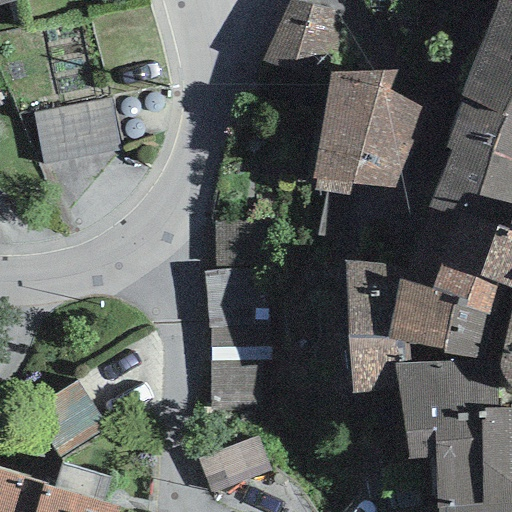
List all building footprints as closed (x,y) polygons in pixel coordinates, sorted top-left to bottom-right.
[(330,7),(293,0),(286,0),(260,63),(289,69),(337,54),(330,7)] [(511,0),(496,0),(481,40),(511,52),(511,0)] [(511,119),(511,52),(481,40),(458,99),(511,119)] [(395,71),(330,72),(312,179),(316,180),(313,191),(346,196),(350,184),(392,191),(412,140),(409,139),(422,107),(387,90),(395,71)] [(511,119),(458,99),(443,149),(449,152),(426,207),(494,228),(506,232),(511,211),(511,119)] [(35,126),(46,176),(128,158),(117,108),(35,126)] [(511,211),(506,232),(494,228),(478,276),(511,289),(511,211)] [(274,221),(217,223),(219,271),(202,271),(209,414),(264,411),(262,360),(270,360),(266,267),(276,266),(274,221)] [(398,266),(343,262),(346,338),(384,339),(397,279),(398,266)] [(497,287),(438,266),(431,289),(397,279),(384,339),(408,343),(442,349),(441,354),(475,361),(485,316),(489,317),(497,287)] [(384,339),(346,338),(350,394),(396,391),(393,364),(410,364),(408,343),(384,339)] [(511,340),(503,339),(496,369),(510,391),(511,392),(511,340)] [(410,364),(393,364),(396,391),(404,460),(432,459),(431,424),(483,423),(483,409),(498,409),(495,391),(479,378),(478,364),(410,364)] [(511,511),(511,408),(498,409),(483,409),(483,423),(431,424),(432,459),(434,511),(511,511)] [(257,437),(197,462),(209,495),(271,475),(257,437)] [(119,511),(120,510),(0,471),(0,511),(119,511)]
